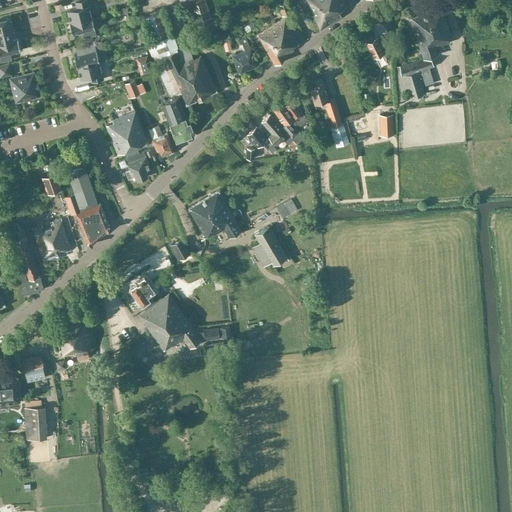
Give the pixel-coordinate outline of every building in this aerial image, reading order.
[(67,10),(69,21),(91,16),(87,0),(81,0),(75,2),(76,8),(67,10)] [(179,0),(181,4),(189,2),(200,38),(216,33),(205,0),(179,0)] [(307,0),(320,29),(340,15),(338,10),(346,6),(343,0),(307,0)] [(291,12),(288,2),(278,5),(282,16),(291,12)] [(450,32),(442,7),(410,17),(423,58),(400,66),(395,67),(398,101),(425,93),(422,86),(434,82),(429,67),(434,65),(431,56),(438,54),(435,46),(450,42),(447,33),(450,32)] [(110,20),(121,19),(121,11),(110,12),(110,20)] [(172,35),(164,13),(161,14),(161,13),(143,19),(151,42),(146,43),(170,95),(177,92),(178,93),(181,92),(186,103),(216,90),(200,55),(193,58),(186,42),(177,47),(173,35),(172,35)] [(0,18),(0,31),(13,28),(10,16),(0,18)] [(96,34),(91,16),(69,21),(72,33),(82,31),(84,37),(96,34)] [(284,18),(257,34),(274,64),(285,56),(285,55),(293,49),(291,46),(298,42),(284,18)] [(0,42),(15,38),(13,28),(0,31),(0,42)] [(232,54),(239,72),(257,65),(245,35),(238,38),(240,44),(242,43),(245,50),(236,54),(235,53),(232,54)] [(390,51),(382,35),(366,43),(373,57),(384,52),(385,54),(390,51)] [(231,49),(228,37),(223,38),(225,51),(231,49)] [(0,42),(0,56),(1,61),(11,59),(10,53),(20,50),(17,38),(15,38),(0,42)] [(77,67),(99,62),(96,49),(95,50),(94,44),(75,48),(76,49),(77,49),(78,54),(74,55),(77,67)] [(146,55),(140,57),(145,73),(151,71),(146,55)] [(8,62),(0,64),(0,77),(12,74),(8,62)] [(103,79),(99,62),(77,67),(80,78),(90,75),(91,82),(103,79)] [(34,71),(9,77),(15,102),(40,96),(34,71)] [(324,101),(332,126),(330,127),(336,146),(348,142),(334,98),(329,100),(322,78),(312,81),(314,86),(309,88),(315,104),(324,101)] [(134,79),(125,83),(130,96),(139,92),(134,79)] [(194,133),(189,120),(187,121),(178,97),(162,102),(176,140),(194,133)] [(308,119),(304,113),(302,114),(300,111),(300,109),(297,105),(295,105),(290,98),(287,99),(286,101),(274,110),(284,124),(283,125),(297,143),(304,136),(299,130),(298,131),(291,120),(294,117),(299,124),(301,125),(308,119)] [(156,119),(161,118),(158,107),(153,109),(156,119)] [(107,129),(117,153),(147,141),(135,110),(112,120),(113,122),(114,126),(107,129)] [(282,137),(287,143),(290,146),(294,145),(296,144),(292,139),(270,114),(262,121),(272,133),(268,136),(275,144),(282,137)] [(387,134),(393,134),(393,114),(386,114),(379,114),(380,135),(387,134)] [(349,132),(350,132),(351,138),(366,134),(364,128),(365,128),(362,117),(347,121),(349,132)] [(157,125),(144,131),(150,148),(155,146),(156,150),(159,149),(161,154),(166,152),(167,153),(168,153),(173,151),(172,150),(173,149),(173,148),(173,146),(174,146),(172,141),(171,142),(167,132),(161,134),(157,125)] [(247,134),(258,146),(262,142),(267,148),(269,147),(272,150),(275,147),(257,126),(247,134)] [(148,163),(144,151),(134,155),(136,159),(128,162),(131,168),(128,170),(131,177),(136,175),(137,178),(146,174),(145,172),(150,170),(147,163),(148,163)] [(63,157),(75,192),(80,191),(83,200),(95,197),(84,165),(80,166),(75,154),(63,157)] [(61,189),(55,172),(42,177),(48,193),(61,189)] [(224,228),(229,237),(241,230),(218,190),(188,208),(205,237),(213,232),(214,234),(224,228)] [(75,192),(64,196),(71,214),(75,212),(88,243),(91,244),(108,229),(109,225),(100,203),(97,203),(95,197),(83,200),(80,191),(75,192)] [(71,248),(61,218),(32,228),(43,259),(64,252),(63,251),(71,248)] [(18,222),(10,225),(28,279),(39,275),(23,228),(20,229),(18,222)] [(265,229),(251,237),(267,265),(281,257),(265,229)] [(181,238),(170,244),(178,259),(190,252),(181,238)] [(221,252),(225,278),(244,274),(243,270),(234,272),(230,251),(221,252)] [(44,288),(40,277),(27,281),(24,271),(17,273),(20,284),(23,293),(27,291),(28,293),(44,288)] [(221,283),(212,273),(207,278),(216,288),(221,283)] [(133,294),(144,310),(163,297),(147,274),(144,274),(140,277),(139,279),(130,286),(129,288),(129,289),(126,291),(129,296),(133,294)] [(139,314),(163,349),(172,343),(173,345),(183,337),(190,347),(201,340),(168,293),(163,297),(144,310),(139,314)] [(63,355),(76,353),(77,359),(89,357),(88,350),(91,350),(86,323),(57,328),(61,348),(62,348),(63,355)] [(231,337),(230,326),(220,327),(221,337),(231,337)] [(219,339),(217,327),(203,329),(204,341),(219,339)] [(44,370),(41,356),(22,360),(25,374),(44,370)] [(56,361),(58,369),(66,367),(64,359),(56,361)] [(0,403),(20,402),(17,377),(0,378),(0,403)] [(47,438),(45,406),(24,407),(26,439),(47,438)]
